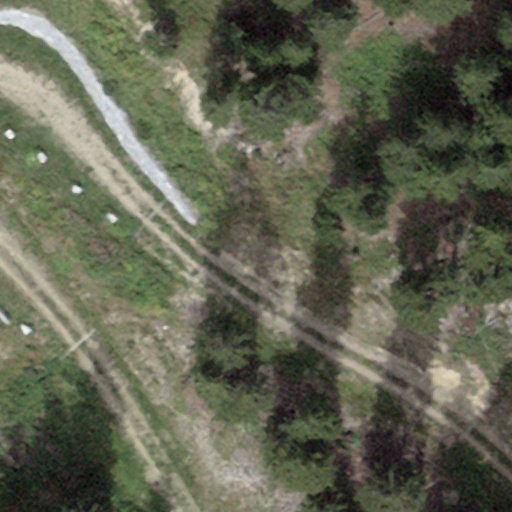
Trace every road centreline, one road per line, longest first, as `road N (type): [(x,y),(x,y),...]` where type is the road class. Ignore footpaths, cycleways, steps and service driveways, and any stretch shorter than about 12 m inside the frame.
road 1 (track): [(0,56),(41,79),(74,137),(192,261),(432,408),(511,471)]
road 2 (track): [(188,511),(75,335),(0,246)]
